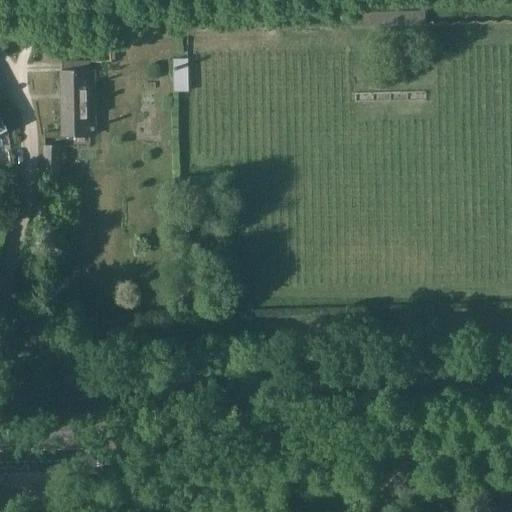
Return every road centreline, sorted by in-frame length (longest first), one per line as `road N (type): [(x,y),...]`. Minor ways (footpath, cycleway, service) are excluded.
road 1 (tertiary): [(511,453),(13,469)]
road 2 (unclassified): [(0,46),(17,70),(30,119),(31,165),(11,276),(13,469)]
